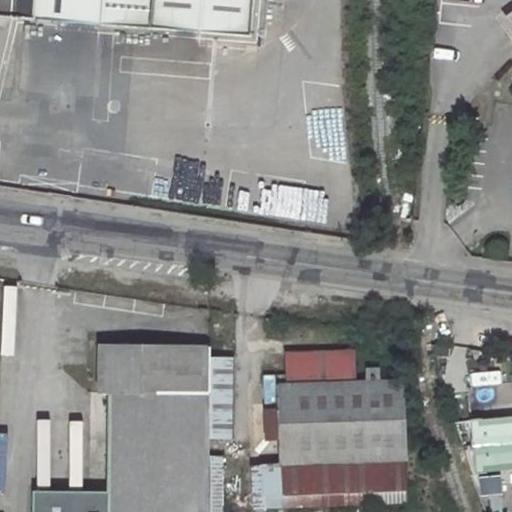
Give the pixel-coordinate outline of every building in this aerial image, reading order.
[(0,0),(0,17),(15,18),(256,37),(259,0),(0,0)] [(341,94),(304,96),(306,150),(344,148),(341,94)] [(117,157),(117,191),(146,192),(147,158),(117,157)] [(1,282),(2,325),(13,325),(13,282),(1,282)] [(211,511),(216,346),(106,343),(104,390),(114,391),(110,492),(37,490),(36,511),(211,511)] [(277,374),(281,495),(408,491),(404,379),(381,380),(380,367),(366,368),(367,381),(351,381),(351,355),(325,356),(326,382),(318,382),(293,383),(289,383),(289,374),(277,374)] [(318,382),(317,356),(292,357),(293,383),(318,382)] [(478,414),(477,388),(458,389),(459,415),(478,414)] [(486,465),(511,462),(511,418),(482,422),(481,416),(470,418),(476,472),(487,471),(486,465)] [(250,466),(251,492),(278,492),(277,466),(250,466)]
